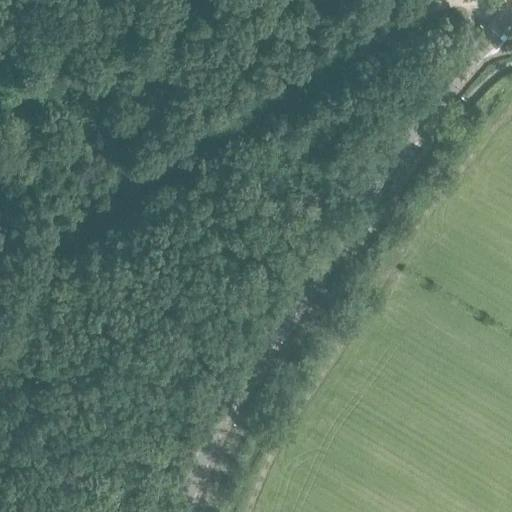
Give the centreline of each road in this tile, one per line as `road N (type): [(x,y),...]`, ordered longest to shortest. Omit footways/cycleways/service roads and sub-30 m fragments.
road 1 (tertiary): [(181,511),(234,390),(417,120),(470,62)]
road 2 (track): [(0,280),(435,0)]
